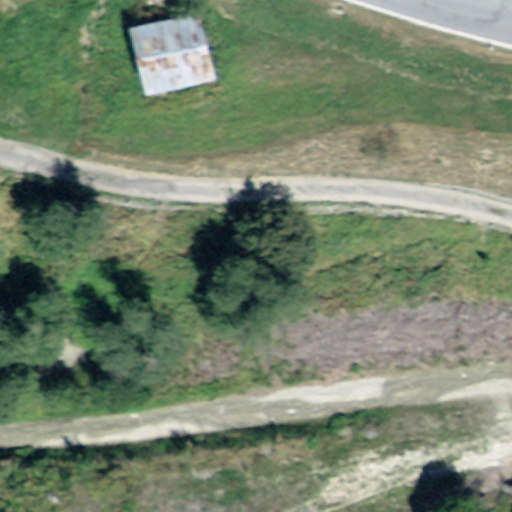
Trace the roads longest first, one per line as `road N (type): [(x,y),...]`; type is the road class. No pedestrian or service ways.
road 1 (track): [(511,213),(411,194),(143,186),(0,152)]
road 2 (track): [(451,389),(0,446)]
